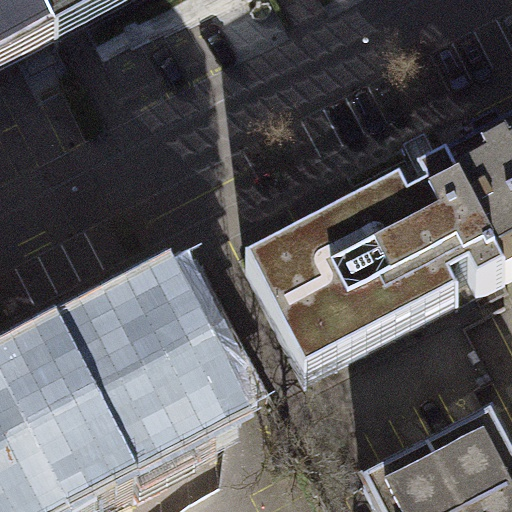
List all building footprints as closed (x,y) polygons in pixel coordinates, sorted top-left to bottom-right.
[(0,0),(0,76),(54,49),(28,0),(0,0)] [(28,0),(54,49),(55,50),(152,0),(28,0)] [(479,156),(448,172),(505,284),(511,281),(511,138),(502,143),(496,130),(472,142),(479,156)] [(507,287),(505,284),(448,172),(418,187),(426,203),(409,211),(401,196),(245,275),(305,391),(460,312),(452,297),(468,288),(476,303),(507,287)] [(0,511),(94,511),(199,459),(201,452),(200,448),(199,447),(203,445),(209,423),(208,419),(233,406),(182,308),(51,375),(46,365),(1,388),(7,399),(0,402),(0,511)] [(511,511),(511,463),(491,423),(362,490),(373,511),(511,511)]
